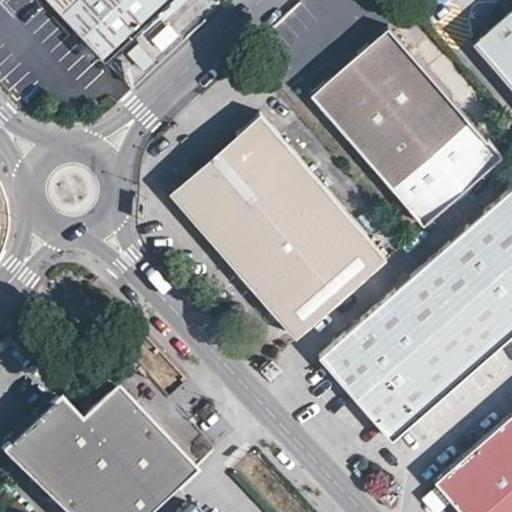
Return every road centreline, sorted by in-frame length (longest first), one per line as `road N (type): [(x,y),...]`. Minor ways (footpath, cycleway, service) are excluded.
road 1 (unclassified): [(102,222),(366,511)]
road 2 (unclassified): [(103,157),(266,0)]
road 3 (unknown): [(417,511),(511,431)]
